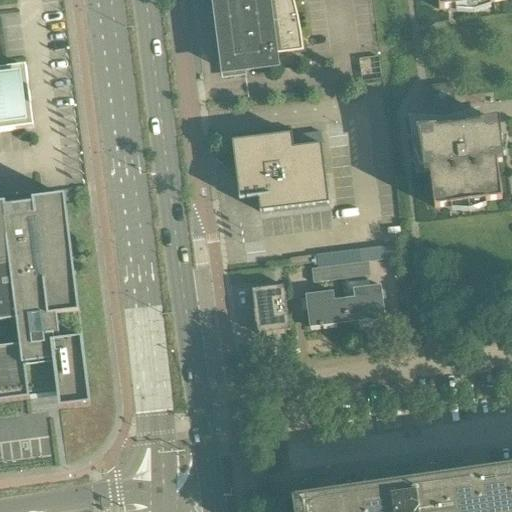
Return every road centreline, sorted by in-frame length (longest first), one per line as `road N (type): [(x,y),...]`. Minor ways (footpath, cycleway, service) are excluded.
road 1 (secondary): [(212,498),(145,0)]
road 2 (secondary): [(106,0),(160,489)]
road 3 (unknown): [(189,137),(326,126),(362,135),(374,161),(373,203),(350,226),(320,234)]
road 4 (unclassified): [(206,260),(173,0)]
road 5 (tertiary): [(160,489),(30,511)]
